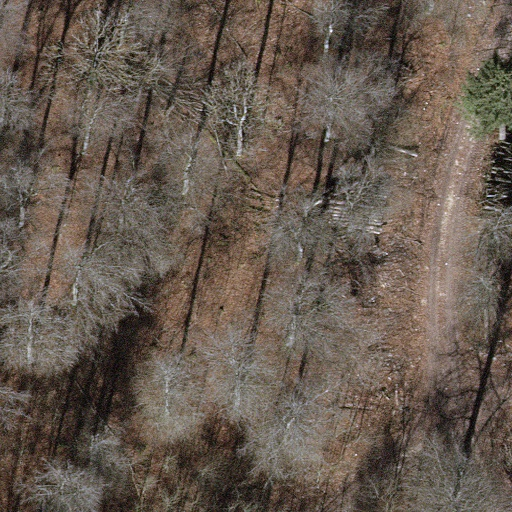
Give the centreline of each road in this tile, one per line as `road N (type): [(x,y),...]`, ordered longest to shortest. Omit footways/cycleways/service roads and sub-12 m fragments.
road 1 (track): [(511,31),(463,129),(424,274),(446,423),(481,511)]
road 2 (track): [(334,511),(511,376)]
